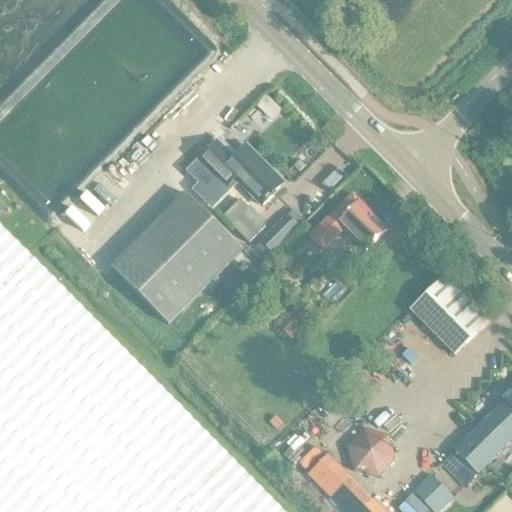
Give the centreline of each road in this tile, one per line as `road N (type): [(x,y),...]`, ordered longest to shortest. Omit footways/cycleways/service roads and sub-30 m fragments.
road 1 (tertiary): [(413,172),(238,0)]
road 2 (tertiary): [(413,172),(511,72)]
road 3 (tertiary): [(511,271),(413,172)]
